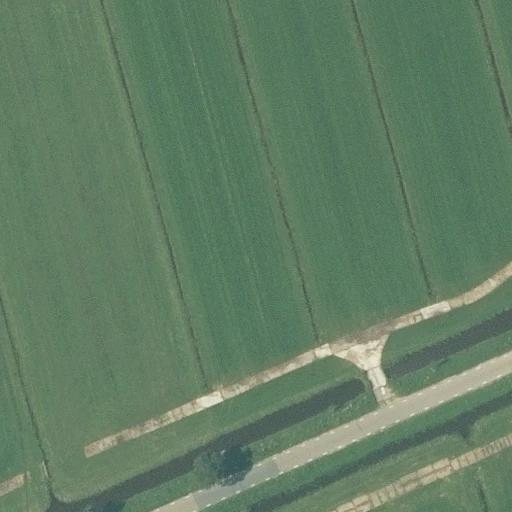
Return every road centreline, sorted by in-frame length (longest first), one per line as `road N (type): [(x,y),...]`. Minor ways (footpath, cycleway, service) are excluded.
road 1 (track): [(0,494),(296,360),(443,308),(511,267)]
road 2 (unclassified): [(174,511),(511,365)]
road 3 (track): [(342,511),(511,437)]
